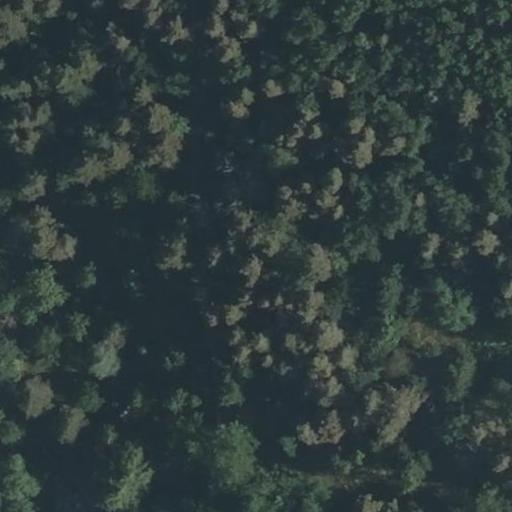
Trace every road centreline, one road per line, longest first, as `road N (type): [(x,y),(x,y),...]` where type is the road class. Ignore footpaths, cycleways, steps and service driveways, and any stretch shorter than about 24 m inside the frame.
road 1 (residential): [(199,511),(227,456),(198,194),(201,0)]
road 2 (track): [(0,202),(48,427)]
